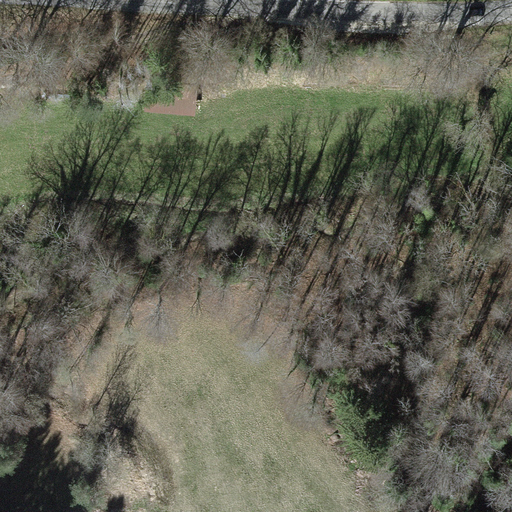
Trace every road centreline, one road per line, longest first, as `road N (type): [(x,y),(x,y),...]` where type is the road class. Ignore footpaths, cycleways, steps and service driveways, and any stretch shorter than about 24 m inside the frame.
road 1 (tertiary): [(121,0),(511,8)]
road 2 (track): [(198,4),(0,82)]
